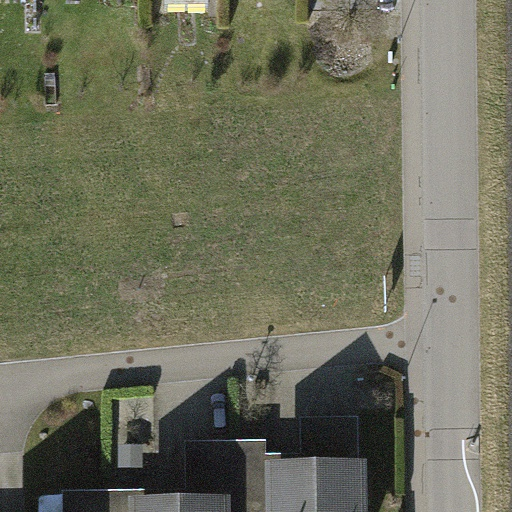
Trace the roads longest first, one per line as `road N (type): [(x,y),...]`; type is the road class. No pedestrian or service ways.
road 1 (residential): [(452,335),(0,380)]
road 2 (unclassified): [(447,0),(452,335)]
road 3 (unclassified): [(452,335),(454,511)]
